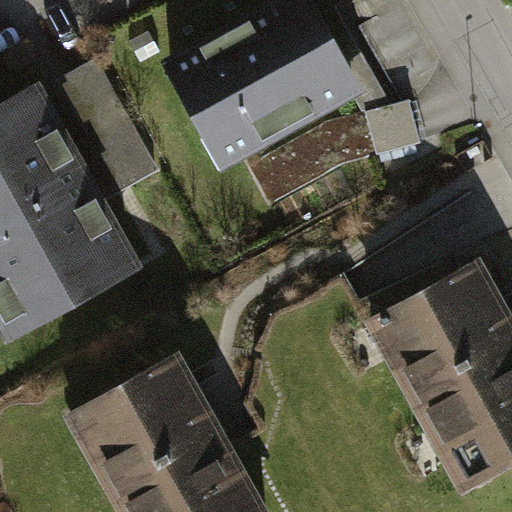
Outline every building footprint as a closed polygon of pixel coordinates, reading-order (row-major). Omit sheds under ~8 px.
[(308,0),(295,0),(173,67),(216,143),(256,123),(263,135),(354,84),(367,110),(389,104),(349,31),(331,41),(325,30),(320,21),(308,0)] [(331,41),(349,31),(338,11),(320,21),(325,30),(331,41)] [(70,75),(131,183),(157,168),(97,61),(70,75)] [(131,183),(70,75),(60,81),(91,136),(66,149),(74,163),(82,177),(107,164),(121,188),(131,183)] [(34,92),(0,111),(0,286),(4,285),(26,324),(131,266),(96,202),(121,188),(107,164),(82,177),(74,163),(66,149),(34,92)] [(417,120),(412,99),(389,104),(367,110),(379,154),(423,142),(417,120)] [(511,324),(477,262),(386,312),(405,345),(392,352),(435,430),(448,423),(464,451),(451,459),(466,487),(511,461),(511,324)] [(176,355),(85,405),(104,438),(90,446),(127,511),(263,511),(222,439),(176,355)]
